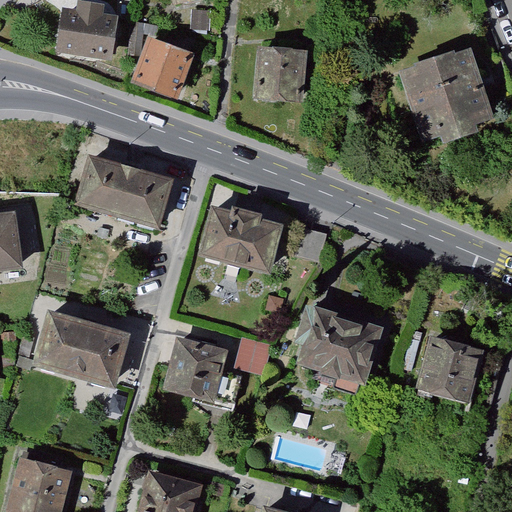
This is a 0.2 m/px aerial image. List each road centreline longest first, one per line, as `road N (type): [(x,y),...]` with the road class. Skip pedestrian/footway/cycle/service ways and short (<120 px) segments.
road 1 (residential): [(201,147),(106,511)]
road 2 (secondary): [(511,269),(201,147)]
road 3 (secondary): [(201,147),(86,103)]
